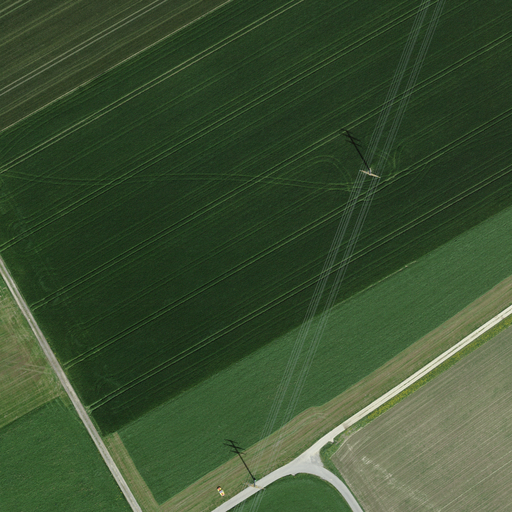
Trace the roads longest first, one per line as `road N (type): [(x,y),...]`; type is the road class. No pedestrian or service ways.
road 1 (track): [(136,511),(0,268)]
road 2 (track): [(312,463),(511,316)]
road 3 (track): [(348,511),(312,463),(227,511)]
